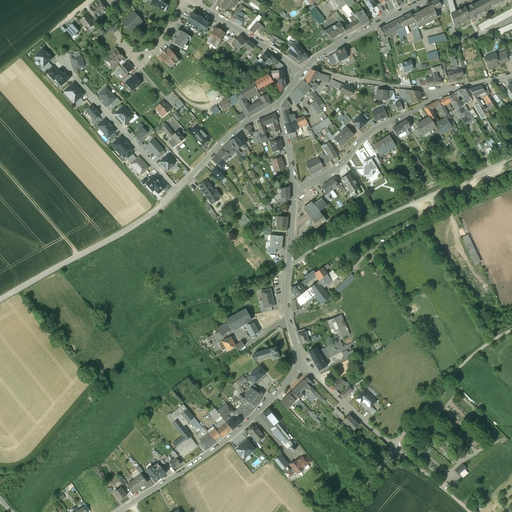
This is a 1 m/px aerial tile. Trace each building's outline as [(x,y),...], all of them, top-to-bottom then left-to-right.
[(165,0),(153,0),(151,3),(152,3),(157,7),(164,12),(168,6),(163,3),(165,0)] [(223,0),(224,1),(225,2),(226,4),(225,5),(223,5),(222,7),(223,9),(225,10),(226,9),(227,8),(228,9),(230,8),(231,7),(232,8),(234,8),(236,4),(235,0),(223,0)] [(342,7),(346,4),(342,0),(332,0),(335,3),(339,9),(342,7)] [(355,4),(351,0),(342,0),(346,4),(349,8),(355,4)] [(365,0),(364,1),(370,10),(376,6),(372,0),(365,0)] [(432,6),(434,11),(442,8),(440,4),(437,0),(436,0),(431,3),(432,6)] [(446,0),(448,7),(450,15),(455,12),(451,0),(446,0)] [(483,0),(480,2),(485,10),(491,7),(490,5),(492,4),(493,6),(497,4),(494,0),(483,0)] [(99,1),(95,5),(102,14),(106,11),(107,11),(104,7),(99,1)] [(473,4),(468,6),(469,8),(468,8),(473,18),(477,16),(476,13),(477,12),(479,15),(486,11),(485,10),(480,2),(474,5),(473,4)] [(354,23),(347,27),(351,32),(362,26),(358,20),(349,8),(346,4),(342,7),(354,23)] [(102,14),(95,5),(90,9),(94,14),(97,18),(102,14)] [(432,6),(412,16),(415,22),(416,26),(417,28),(425,24),(425,23),(428,21),(429,23),(430,22),(429,20),(432,18),(433,20),(437,18),(434,11),(432,6)] [(309,12),(319,25),(325,21),(315,7),(309,12)] [(473,18),(468,8),(466,9),(465,8),(459,11),(465,22),(473,18)] [(511,8),(491,20),(494,24),(494,25),(511,15),(511,8)] [(363,11),(359,13),(360,14),(356,16),(355,15),(362,26),(369,21),(363,11)] [(465,22),(459,11),(455,12),(450,15),(454,28),(465,22)] [(236,17),(234,21),(241,26),(244,21),(242,19),(244,15),(240,12),(237,17),(237,16),(236,17)] [(346,35),(351,32),(347,27),(335,12),(332,14),(339,24),(340,24),(345,32),(346,35)] [(134,13),(123,23),(129,30),(133,27),(136,30),(139,27),(138,25),(141,22),(134,13)] [(200,17),(193,13),(190,16),(188,19),(189,19),(186,23),(187,23),(191,26),(190,27),(198,32),(203,34),(210,23),(202,19),(203,17),(201,16),(200,17)] [(402,25),(403,28),(406,35),(409,34),(407,26),(415,22),(412,16),(410,13),(400,19),(402,25)] [(95,25),(87,15),(80,21),(84,26),(85,25),(88,29),(91,27),(91,28),(95,25)] [(258,15),(247,29),(254,34),(257,30),(261,25),(257,23),(262,18),(258,15)] [(400,19),(383,28),(385,34),(386,37),(397,32),(395,27),(402,25),(400,19)] [(490,19),(477,26),(481,31),(494,24),(491,20),(490,19)] [(191,26),(187,23),(184,28),(191,33),(192,31),(197,34),(198,32),(190,27),(191,26)] [(511,23),(497,30),(500,36),(511,30),(511,23)] [(335,25),(329,29),(330,30),(325,32),(331,40),(345,32),(340,24),(339,24),(336,26),(335,25)] [(79,31),(72,25),(66,30),(67,31),(72,37),(79,31)] [(402,25),(395,27),(397,32),(399,39),(405,37),(404,35),(406,35),(403,28),(402,25)] [(118,31),(114,26),(109,30),(113,35),(118,31)] [(382,26),(377,29),(382,39),(386,37),(385,34),(383,28),(382,26)] [(219,30),(215,28),(207,41),(211,43),(210,44),(213,46),(214,45),(217,47),(225,34),(221,32),(222,31),(219,29),(219,30)] [(422,40),(418,29),(413,31),(412,32),(414,37),(413,38),(414,42),(422,40)] [(190,36),(179,30),(176,35),(174,37),(175,37),(172,42),(183,49),(185,45),(186,45),(188,40),(190,36)] [(443,34),(427,38),(429,45),(445,41),(443,34)] [(246,43),(240,36),(236,40),(232,43),(238,50),(244,45),(246,43)] [(305,53),(298,45),(299,44),(296,40),(293,43),(290,46),(294,49),(296,52),(300,57),(305,53)] [(255,47),(248,41),(246,43),(244,45),(249,50),(251,52),(255,47)] [(349,50),(347,46),(343,48),(348,57),(350,61),(354,59),(352,54),(356,52),(354,47),(349,50)] [(391,50),(389,46),(380,49),(382,55),(389,53),(388,51),(391,50)] [(343,48),(335,53),(335,54),(327,58),(331,65),(338,61),(339,62),(348,57),(343,48)] [(179,60),(169,49),(165,52),(165,51),(163,53),(160,56),(164,61),(170,68),(173,65),(173,66),(176,63),(179,60)] [(49,62),(52,59),(44,50),(34,58),(43,68),(49,62)] [(117,50),(112,54),(107,59),(110,63),(109,64),(112,68),(117,64),(124,58),(117,50)] [(251,52),(249,50),(245,55),(239,59),(241,62),(251,52)] [(300,57),(296,52),(294,54),(289,51),(285,56),(294,61),(299,65),(309,59),(308,58),(305,53),(300,57)] [(437,51),(427,54),(429,60),(439,59),(437,51)] [(506,51),(501,53),(504,61),(509,59),(510,60),(506,51)] [(271,56),(266,52),(261,58),(262,58),(264,60),(266,57),(269,59),(271,56)] [(501,53),(496,55),(495,53),(494,53),(495,54),(485,58),(485,57),(484,58),(486,61),(486,63),(486,64),(488,65),(489,69),(495,66),(495,65),(504,61),(501,53)] [(279,62),(271,56),(269,59),(266,62),(269,66),(273,63),(276,66),(279,62)] [(75,58),(72,59),(74,69),(84,67),(81,57),(75,58)] [(259,61),(256,57),(250,64),(254,67),(259,61)] [(461,68),(456,70),(455,67),(457,66),(455,59),(450,61),(453,71),(455,79),(463,76),(462,70),(461,68)] [(411,61),(402,64),(404,72),(413,69),(411,61)] [(46,72),(52,66),(49,62),(43,68),(46,72)] [(133,69),(128,63),(118,71),(123,77),(133,69)] [(57,72),(52,66),(46,72),(51,77),(57,72)] [(431,69),(432,73),(437,72),(439,71),(441,78),(443,77),(441,70),(441,67),(431,69)] [(59,70),(57,72),(51,77),(55,82),(56,82),(58,82),(61,86),(70,79),(63,71),(61,72),(59,70)] [(272,79),(280,78),(279,70),(271,71),(271,74),(268,74),(272,79)] [(316,77),(319,73),(311,70),(307,76),(313,82),(316,77)] [(453,71),(445,73),(447,81),(455,79),(453,71)] [(432,81),(433,85),(441,85),(440,78),(439,79),(437,72),(432,73),(433,77),(434,81),(432,81)] [(330,77),(319,73),(316,77),(328,82),(330,77)] [(268,74),(256,81),(260,88),(273,81),(272,79),(268,74)] [(126,83),(132,77),(130,75),(123,81),(126,83)] [(141,83),(135,75),(132,77),(126,83),(132,91),(141,83)] [(313,82),(307,76),(303,81),(310,87),(311,88),(313,92),(314,92),(318,85),(313,82)] [(426,81),(420,82),(420,86),(433,85),(432,81),(434,81),(433,77),(425,78),(426,81)] [(341,84),(332,80),(329,86),(338,89),(341,84)] [(310,87),(303,81),(296,89),(304,96),(305,95),(307,96),(310,93),(308,91),(311,88),(310,87)] [(75,103),(80,98),(83,95),(78,89),(74,83),(65,91),(75,102),(75,103)] [(251,84),(239,92),(243,98),(255,91),(251,84)] [(355,89),(344,84),(344,85),(340,93),(341,94),(350,98),(355,89)] [(487,85),(481,87),(485,93),(487,96),(491,94),(488,89),(487,85)] [(481,87),(469,90),(472,95),(473,97),(477,95),(481,94),(485,93),(481,87)] [(109,105),(110,104),(116,99),(115,98),(106,88),(103,91),(103,93),(100,96),(103,99),(109,105)] [(213,88),(205,95),(208,98),(216,92),(213,88)] [(271,102),(264,89),(257,93),(260,99),(260,100),(264,106),(271,102)] [(278,89),(271,94),(274,99),(281,93),(278,89)] [(296,105),(304,96),(296,89),(289,97),(292,100),(292,101),(296,105)] [(387,91),(377,90),(377,95),(377,96),(376,99),(380,100),(386,100),(386,99),(387,91)] [(415,102),(413,91),(405,90),(405,97),(406,100),(411,99),(412,104),(420,102),(420,100),(415,102)] [(469,90),(458,91),(461,96),(462,95),(464,99),(460,102),(463,106),(464,105),(465,105),(467,104),(468,104),(467,103),(472,101),(469,97),(472,95),(469,90)] [(419,92),(413,91),(415,102),(420,100),(421,99),(419,92)] [(246,117),(243,112),(238,115),(232,106),(239,101),(243,98),(239,92),(227,98),(218,105),(224,112),(229,108),(235,116),(238,122),(246,117)] [(314,92),(313,92),(310,95),(314,100),(315,101),(319,106),(323,103),(314,92)] [(454,93),(448,97),(450,102),(451,103),(458,99),(457,98),(454,93)] [(485,93),(481,94),(483,98),(484,98),(487,104),(491,102),(487,96),(485,93)] [(335,98),(329,95),(324,105),(329,108),(335,98)] [(477,95),(473,97),(480,109),(482,107),(479,102),(480,102),(477,95)] [(401,98),(398,99),(399,102),(400,102),(402,110),(403,109),(407,107),(406,100),(405,97),(401,98)] [(448,97),(439,101),(442,107),(443,106),(448,103),(450,102),(448,97)] [(84,102),(80,98),(75,103),(75,102),(73,103),(77,108),(84,102)] [(116,99),(110,104),(114,108),(121,102),(118,99),(115,98),(116,99)] [(249,107),(243,98),(239,101),(245,111),(243,112),(246,117),(253,113),(249,107)] [(183,105),(179,99),(174,103),(179,109),(183,105)] [(458,99),(451,103),(455,110),(461,119),(465,126),(468,123),(467,121),(472,118),(465,105),(464,105),(463,106),(462,106),(458,99)] [(287,100),(281,107),(285,121),(291,120),(295,120),(294,115),(289,116),(287,110),(291,106),(287,100)] [(259,101),(249,107),(253,113),(262,107),(259,101)] [(323,112),(315,101),(310,105),(318,115),(323,112)] [(439,101),(429,106),(431,110),(438,106),(444,117),(448,114),(443,106),(442,107),(439,101)] [(167,107),(163,102),(156,109),(160,113),(161,112),(164,116),(171,110),(168,106),(167,107)] [(491,102),(487,104),(482,107),(480,109),(484,115),(495,108),(491,102)] [(448,103),(443,106),(448,114),(452,120),(456,127),(459,125),(457,122),(455,118),(456,117),(452,112),(448,103)] [(383,107),(385,113),(388,112),(387,107),(387,105),(380,104),(382,108),(383,107)] [(95,109),(92,106),(86,111),(94,120),(98,117),(100,115),(98,112),(95,109)] [(429,106),(424,108),(430,117),(431,120),(435,118),(431,112),(432,112),(431,110),(429,106)] [(480,109),(478,106),(474,108),(481,120),(485,117),(480,109)] [(129,121),(133,118),(132,117),(124,107),(115,115),(124,125),(128,121),(129,121)] [(382,108),(372,112),(376,121),(380,119),(380,120),(383,118),(387,116),(385,113),(383,107),(382,108)] [(455,110),(452,112),(456,117),(455,118),(457,122),(461,119),(455,110)] [(133,118),(129,121),(131,124),(138,118),(135,114),(132,117),(133,118)] [(448,114),(444,117),(446,119),(439,124),(436,118),(435,118),(431,120),(436,127),(437,128),(436,129),(441,135),(452,128),(448,122),(452,120),(448,114)] [(304,116),(295,120),(291,120),(294,129),(307,123),(304,116)] [(359,130),(366,123),(365,122),(361,117),(360,116),(353,123),(359,130)] [(101,119),(98,117),(94,120),(91,123),(94,125),(101,119)] [(348,123),(343,117),(340,120),(346,126),(348,123)] [(431,120),(430,117),(423,121),(429,131),(436,127),(431,120)] [(327,118),(319,123),(323,129),(331,123),(327,118)] [(105,120),(97,126),(108,137),(108,138),(113,132),(115,131),(105,120)] [(291,120),(285,121),(288,135),(291,143),(297,141),(297,142),(298,142),(294,129),(291,120)] [(406,120),(400,124),(405,131),(411,128),(406,120)] [(423,121),(416,125),(419,129),(422,134),(423,135),(429,131),(423,121)] [(174,135),(164,123),(161,126),(157,129),(158,132),(162,129),(164,131),(163,132),(166,135),(167,134),(170,138),(174,135)] [(310,128),(311,130),(313,135),(323,129),(319,123),(310,128)] [(400,124),(392,129),(397,136),(399,135),(404,132),(405,131),(400,124)] [(250,125),(243,129),(247,137),(253,133),(250,129),(251,128),(250,125)] [(209,139),(197,126),(191,132),(194,136),(197,139),(196,140),(201,146),(202,144),(203,145),(202,145),(203,146),(203,145),(210,139),(209,139)] [(144,136),(147,133),(142,127),(134,135),(139,141),(144,136)] [(348,128),(341,134),(341,135),(347,141),(354,135),(347,127),(348,128)] [(151,130),(147,133),(144,136),(146,138),(153,132),(151,130)] [(313,135),(311,130),(307,132),(310,137),(311,141),(315,139),(313,135)] [(318,140),(323,136),(320,131),(315,135),(318,140)] [(108,138),(108,137),(107,138),(110,143),(117,136),(113,132),(108,138)] [(174,135),(170,138),(172,141),(169,143),(173,148),(184,139),(178,132),(174,135)] [(244,140),(240,134),(236,137),(243,146),(245,144),(247,143),(244,140)] [(347,141),(341,135),(335,140),(340,147),(347,141)] [(260,139),(259,136),(252,139),(255,145),(262,142),(260,139)] [(389,136),(374,146),(376,149),(380,156),(381,156),(380,155),(387,150),(388,151),(388,150),(395,146),(396,147),(392,140),(389,136)] [(125,142),(121,137),(113,144),(117,149),(117,148),(122,154),(124,157),(126,155),(130,151),(132,150),(127,144),(126,144),(125,143),(125,142)] [(243,146),(236,137),(230,141),(235,151),(238,149),(243,146)] [(156,156),(163,150),(154,140),(147,146),(152,151),(156,156)] [(280,140),(272,142),(273,147),(271,148),(273,152),(282,150),(280,140)] [(223,148),(230,156),(235,151),(230,141),(223,148)] [(337,156),(329,143),(325,145),(326,147),(324,148),(327,155),(330,160),(337,156)] [(223,148),(217,154),(217,155),(225,164),(231,157),(230,156),(223,148)] [(238,149),(235,151),(239,159),(246,155),(244,152),(246,151),(245,150),(239,152),(238,149)] [(162,156),(165,153),(163,150),(156,156),(159,159),(162,156)] [(164,158),(167,155),(171,152),(169,150),(165,153),(162,156),(164,158)] [(325,156),(323,153),(317,157),(322,166),(328,162),(325,156)] [(128,158),(127,160),(131,165),(132,164),(132,163),(137,159),(133,155),(128,158)] [(175,164),(167,155),(164,158),(160,162),(167,171),(175,164)] [(225,164),(217,155),(212,160),(219,167),(221,169),(226,165),(225,164)] [(420,164),(416,156),(411,159),(416,167),(420,164)] [(148,168),(139,157),(137,159),(132,163),(132,164),(138,170),(137,172),(140,175),(148,168)] [(318,159),(311,163),(311,165),(307,167),(309,169),(308,169),(309,170),(311,174),(316,172),(316,171),(317,171),(318,170),(318,171),(323,168),(322,166),(317,157),(318,159)] [(382,164),(377,157),(372,160),(376,167),(382,164)] [(281,158),(272,161),(275,171),(276,171),(277,171),(280,171),(280,170),(280,169),(284,168),(282,165),(283,165),(282,162),(281,158)] [(371,159),(366,163),(365,162),(366,164),(364,165),(363,165),(363,177),(369,177),(370,178),(370,174),(377,169),(376,167),(372,160),(371,159)] [(231,170),(232,171),(234,175),(238,172),(238,173),(239,172),(238,171),(239,170),(235,167),(233,169),(231,170)] [(216,169),(215,168),(210,173),(218,182),(224,177),(222,175),(216,169)] [(349,174),(341,179),(342,180),(349,191),(351,194),(352,195),(355,193),(354,192),(355,192),(355,191),(358,189),(357,187),(355,184),(356,184),(354,181),(353,182),(349,174)] [(150,180),(146,184),(152,190),(155,188),(156,189),(156,191),(157,192),(159,192),(166,187),(155,175),(150,180)] [(146,176),(140,182),(143,186),(146,184),(150,180),(146,176)] [(338,185),(333,178),(327,183),(332,190),(338,185)] [(342,180),(339,182),(342,186),(346,192),(346,193),(349,191),(342,180)] [(212,191),(207,183),(200,187),(206,196),(210,194),(212,197),(209,199),(210,202),(219,197),(214,190),(212,191)] [(327,183),(321,188),(326,194),(327,194),(332,190),(327,183)] [(289,187),(281,189),(281,192),(273,198),(276,202),(281,199),(282,198),(289,195),(289,187)] [(281,199),(282,204),(289,200),(289,201),(289,200),(289,195),(282,198),(281,199)] [(322,198),(314,204),(319,212),(327,206),(326,203),(322,198)] [(272,210),(267,201),(262,204),(266,213),(272,210)] [(319,212),(314,204),(311,201),(302,208),(305,211),(312,221),(310,223),(315,230),(326,221),(319,212)] [(209,205),(205,208),(214,219),(217,217),(209,205)] [(244,215),(241,217),(244,220),(239,224),(242,227),(249,221),(244,215)] [(287,218),(277,217),(276,230),(286,231),(287,218)] [(468,235),(461,238),(474,265),(480,262),(468,235)] [(282,242),(271,241),(271,242),(268,242),(267,246),(269,246),(269,248),(270,249),(275,249),(281,250),(282,242)] [(328,264),(315,273),(316,275),(320,280),(327,275),(325,272),(331,265),(330,263),(328,264)] [(320,280),(317,282),(323,290),(328,285),(332,281),(331,279),(341,271),(339,269),(340,269),(338,266),(327,275),(320,280)] [(304,277),(306,279),(307,281),(316,275),(315,273),(313,271),(304,277)] [(335,289),(340,293),(355,279),(351,274),(335,289)] [(306,279),(291,289),(297,298),(305,292),(301,287),(308,282),(307,281),(306,279)] [(323,290),(317,282),(310,288),(313,293),(322,304),(329,298),(323,290)] [(297,298),(296,299),(298,304),(299,305),(313,293),(310,288),(307,291),(305,292),(297,298)] [(271,290),(261,292),(264,308),(272,307),(274,306),(271,290)] [(296,299),(290,304),(292,311),(299,309),(298,304),(296,299)] [(228,333),(251,319),(246,309),(225,321),(226,323),(223,325),(228,333)] [(350,336),(341,315),(328,321),(336,342),(340,340),(350,336)] [(253,322),(245,327),(251,337),(259,332),(253,322)] [(223,325),(218,328),(222,336),(228,333),(223,325)] [(305,332),(298,335),(301,345),(309,342),(308,339),(309,338),(308,336),(310,336),(311,335),(310,332),(309,331),(305,332)] [(225,340),(218,344),(222,351),(226,349),(227,352),(236,347),(238,351),(244,346),(241,342),(236,346),(231,337),(225,340)] [(330,345),(318,351),(321,356),(323,355),(326,360),(341,352),(345,350),(355,345),(354,341),(344,347),(340,340),(337,342),(340,346),(337,348),(335,346),(334,346),(335,347),(332,349),(330,345)] [(318,351),(316,347),(308,352),(313,360),(321,356),(318,351)] [(270,349),(255,354),(255,355),(252,356),(254,361),(257,360),(257,361),(271,357),(273,361),(280,359),(278,354),(275,355),(275,354),(278,353),(276,348),(270,349)] [(345,350),(341,352),(346,361),(350,359),(348,354),(346,350),(345,350)] [(321,356),(313,360),(319,371),(327,367),(324,361),(326,360),(323,355),(321,356)] [(266,374),(260,367),(256,370),(255,369),(252,371),(253,373),(249,376),(255,383),(266,374)] [(309,375),(307,377),(303,380),(308,385),(311,388),(314,384),(312,382),(314,380),(309,375)] [(341,378),(331,386),(335,391),(342,386),(346,383),(341,378)] [(308,385),(303,380),(300,383),(305,388),(311,395),(315,392),(311,388),(308,385)] [(242,393),(237,388),(238,387),(235,383),(232,386),(240,395),(242,393)] [(300,383),(292,391),(298,398),(299,399),(303,395),(300,392),(305,388),(300,383)] [(345,390),(340,395),(343,399),(353,391),(349,387),(345,390)] [(258,394),(251,389),(244,399),(256,408),(263,395),(262,393),(260,392),(258,394)] [(376,401),(365,390),(356,400),(360,404),(361,405),(360,406),(367,412),(370,408),(371,407),(376,401)] [(298,398),(292,391),(280,401),(288,409),(296,401),(298,398)] [(315,392),(314,393),(317,397),(318,399),(324,404),(326,401),(321,396),(316,391),(315,392)] [(311,395),(310,396),(308,398),(311,401),(311,403),(314,400),(317,397),(314,393),(311,395)] [(244,399),(242,398),(239,401),(250,412),(251,413),(254,410),(256,408),(244,399)] [(250,412),(239,401),(237,403),(241,407),(235,412),(239,416),(243,421),(249,415),(248,415),(250,412)] [(173,451),(181,459),(198,446),(191,437),(192,437),(184,426),(190,421),(196,429),(197,427),(201,431),(196,435),(199,440),(208,434),(203,428),(183,404),(168,417),(182,436),(173,443),(176,448),(173,451)] [(221,418),(226,423),(231,419),(228,416),(234,411),(228,405),(226,407),(225,406),(217,412),(221,418)] [(306,407),(304,409),(305,411),(314,419),(317,416),(312,411),(310,411),(306,407)] [(371,407),(367,412),(371,417),(376,411),(371,407)] [(219,419),(221,418),(217,412),(214,409),(209,413),(217,423),(220,421),(217,419),(218,418),(219,419)] [(269,409),(261,416),(267,425),(274,419),(269,414),(272,412),(269,409)] [(339,411),(334,416),(338,421),(343,415),(339,411)] [(280,422),(272,412),(269,414),(274,419),(267,425),(276,436),(291,453),(294,450),(295,451),(295,450),(292,446),(293,445),(281,430),(282,430),(278,423),(280,422)] [(234,420),(232,418),(231,419),(226,423),(232,430),(243,421),(239,416),(234,420)] [(359,425),(349,416),(343,422),(353,431),(353,430),(355,428),(356,427),(357,425),(358,425),(359,425)] [(221,418),(219,419),(218,418),(217,419),(220,421),(217,423),(212,427),(214,429),(211,431),(209,433),(216,443),(222,438),(232,430),(226,423),(221,418)] [(203,428),(208,434),(209,433),(211,431),(206,425),(203,428)] [(257,428),(256,427),(255,426),(253,428),(253,429),(251,430),(250,430),(249,431),(249,433),(254,439),(257,443),(260,440),(259,439),(263,436),(264,437),(260,431),(259,431),(257,429),(257,428)] [(208,434),(199,440),(207,450),(216,443),(209,433),(208,434)] [(254,439),(251,441),(259,450),(261,448),(257,443),(254,439)] [(248,441),(242,446),(249,456),(253,453),(252,452),(255,450),(248,441)] [(246,458),(249,456),(242,446),(237,450),(244,458),(245,457),(246,458)] [(166,464),(162,460),(154,450),(151,452),(163,466),(166,464)] [(175,458),(180,464),(183,462),(181,459),(173,451),(171,452),(174,458),(175,458)] [(280,456),(274,460),(282,470),(283,470),(285,468),(288,466),(280,456)] [(285,468),(283,470),(285,473),(285,474),(288,478),(293,474),(292,474),(295,471),(297,474),(303,469),(302,468),(307,464),(303,459),(302,457),(297,462),(296,461),(291,466),(293,468),(290,471),(289,470),(287,471),(285,468)] [(180,464),(175,458),(174,458),(170,461),(174,468),(180,464)] [(161,467),(158,463),(153,467),(161,477),(166,474),(164,471),(165,470),(163,468),(161,467)] [(462,464),(455,469),(463,478),(468,473),(465,470),(467,469),(462,464)] [(155,482),(161,477),(153,467),(147,472),(155,482)] [(141,476),(135,480),(135,479),(134,480),(140,488),(145,485),(144,484),(147,483),(141,474),(141,475),(141,476)] [(127,484),(122,477),(119,480),(123,486),(127,484)] [(140,488),(134,480),(134,481),(128,486),(128,485),(127,485),(133,493),(134,493),(134,492),(136,491),(140,488)] [(127,496),(121,488),(114,493),(119,501),(127,496)] [(59,496),(62,500),(68,496),(65,492),(59,496)]
